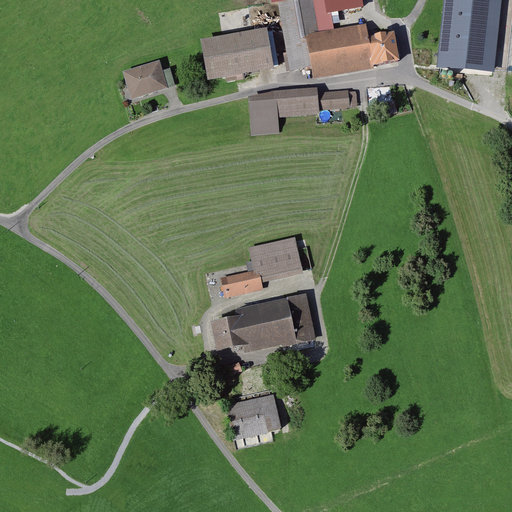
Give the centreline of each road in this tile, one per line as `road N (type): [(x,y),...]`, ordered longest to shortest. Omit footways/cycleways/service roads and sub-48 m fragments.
road 1 (unclassified): [(13,226),(125,129),(269,87),(407,78),(511,122)]
road 2 (track): [(0,219),(115,303),(277,511)]
road 3 (track): [(496,383),(456,216),(407,78)]
road 4 (track): [(206,330),(231,303),(299,287),(314,297),(323,340),(316,356),(286,360),(210,353)]
road 5 (track): [(314,297),(358,172),(362,81)]
